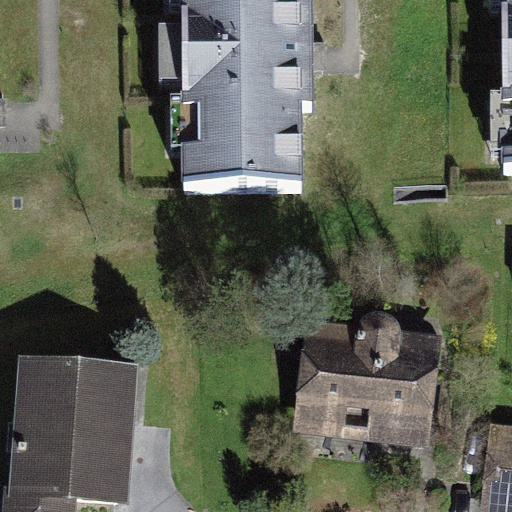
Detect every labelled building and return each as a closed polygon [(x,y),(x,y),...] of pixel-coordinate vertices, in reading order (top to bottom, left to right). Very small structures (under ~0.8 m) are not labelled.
[(180,0),(182,194),(300,193),(298,0),(180,0)] [(511,0),(484,0),(490,194),(511,193),(511,0)] [(443,355),(311,336),(294,447),(426,467),(443,355)] [(120,511),(135,386),(23,373),(6,511),(120,511)] [(511,511),(511,445),(492,443),(481,511),(511,511)]
